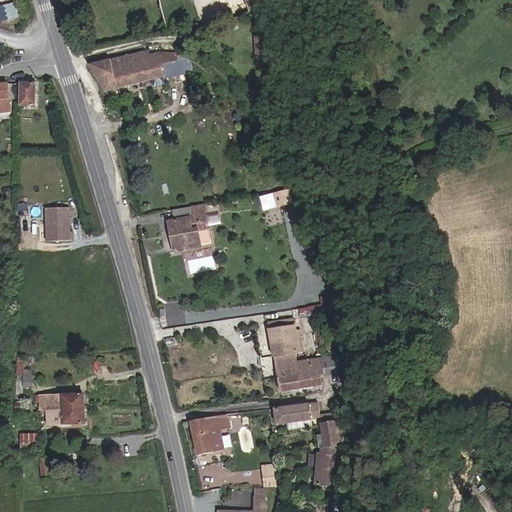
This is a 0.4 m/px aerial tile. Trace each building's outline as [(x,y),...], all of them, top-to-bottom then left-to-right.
[(240,0),(245,14),(263,9),(259,0),(240,0)] [(267,61),(277,60),(275,48),(270,49),(268,35),(253,37),(255,57),(242,59),(243,67),(268,64),(267,61)] [(184,76),(181,57),(159,54),(147,57),(146,54),(123,59),(121,54),(114,56),(115,62),(90,68),(105,94),(166,78),(167,80),(184,76)] [(0,114),(9,113),(6,84),(0,84),(0,114)] [(33,85),(19,84),(20,108),(34,107),(33,85)] [(259,196),(263,211),(292,203),(288,188),(259,196)] [(194,218),(208,215),(206,205),(192,208),(194,218)] [(412,217),(420,214),(417,206),(410,209),(412,217)] [(70,236),(69,211),(46,212),(47,245),(72,244),(72,235),(70,236)] [(179,241),(172,242),(174,252),(194,249),(202,247),(202,245),(200,231),(210,228),(208,215),(194,218),(169,223),(171,235),(178,234),(179,241)] [(214,244),(210,228),(200,231),(202,245),(214,244)] [(178,234),(171,235),(172,242),(179,241),(178,234)] [(191,259),(192,272),(218,269),(217,256),(191,259)] [(299,373),(298,363),(296,352),(299,351),(293,313),(268,318),(273,342),(279,376),(299,373)] [(170,316),(157,319),(160,329),(171,326),(170,316)] [(336,356),(320,359),(323,371),(339,368),(336,356)] [(299,373),(279,376),(281,393),(322,385),(320,376),(324,375),(323,371),(320,359),(298,363),(299,373)] [(21,370),(21,360),(13,360),(13,376),(19,376),(21,376),(21,370)] [(21,376),(19,376),(20,389),(28,389),(28,370),(21,370),(21,376)] [(46,396),(47,413),(64,412),(64,414),(74,414),(74,409),(84,409),(83,395),(46,396)] [(324,404),(282,408),(283,423),(325,418),(324,404)] [(64,412),(47,413),(47,426),(84,425),(84,409),(74,409),(74,414),(64,414),(64,412)] [(233,415),(193,421),(199,457),(216,454),(216,453),(227,451),(224,432),(235,430),(233,415)] [(322,425),(324,448),(336,450),(342,450),(339,422),(333,423),(322,425)] [(22,432),(21,443),(35,444),(36,434),(22,432)] [(338,464),(336,450),(324,448),(321,448),(321,451),(319,471),(317,486),(333,489),(338,464)] [(51,478),(50,475),(47,459),(40,460),(43,479),(51,478)] [(279,484),(278,461),(264,462),(264,484),(279,484)] [(265,486),(254,486),(254,495),(266,495),(265,486)] [(219,510),(219,511),(265,511),(266,495),(254,495),(254,509),(219,510)]
